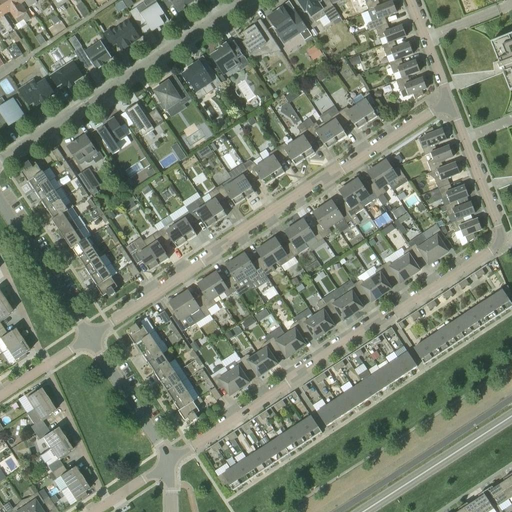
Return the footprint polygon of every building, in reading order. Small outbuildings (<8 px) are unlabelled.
[(19,23),(24,20),(10,0),(0,0),(0,2),(8,14),(11,12),(16,21),(17,20),(19,23)] [(30,11),(25,3),(22,0),(10,0),(24,20),(26,23),(31,19),(27,13),(30,11)] [(85,6),(81,0),(80,0),(75,0),(79,5),(77,7),(79,10),(85,6)] [(127,7),(122,0),(113,6),(118,13),(127,7)] [(121,0),(122,0),(127,7),(127,8),(134,4),(131,0),(121,0)] [(196,1),(195,0),(162,0),(168,9),(173,6),(179,14),(185,10),(183,8),(187,5),(188,6),(196,1)] [(329,0),(298,0),(297,1),(305,13),(307,12),(312,19),(313,18),(316,22),(326,15),(331,23),(333,21),(340,17),(339,17),(332,5),(329,0)] [(375,8),(381,6),(378,0),(364,0),(369,11),(375,9),(375,8)] [(169,21),(156,1),(147,6),(145,3),(130,12),(139,27),(145,23),(152,32),(169,21)] [(5,16),(8,14),(0,2),(0,20),(8,33),(13,29),(5,16)] [(376,28),(387,24),(384,18),(397,13),(393,2),(381,6),(375,8),(375,9),(369,11),(373,22),(368,24),(368,26),(370,31),(376,28)] [(305,25),(295,10),(288,14),(284,8),(283,8),(282,7),(277,11),(277,12),(268,18),(282,39),(297,29),(305,41),(312,37),(308,31),(305,25)] [(57,16),(51,19),(55,25),(60,21),(57,16)] [(139,38),(128,20),(112,31),(110,29),(105,32),(103,34),(112,47),(117,44),(121,50),(139,38)] [(376,28),(380,39),(386,37),(388,44),(394,42),(406,37),(402,26),(390,31),(387,24),(376,28)] [(255,25),(242,34),(243,35),(246,40),(242,43),(248,51),(250,55),(258,49),(262,55),(272,53),(279,48),(267,30),(261,34),(257,29),(256,27),(255,25)] [(10,35),(16,43),(21,40),(15,31),(10,35)] [(39,43),(44,40),(41,34),(35,38),(39,43)] [(511,42),(511,43),(509,37),(511,36),(510,35),(500,39),(491,43),(498,61),(493,63),(494,71),(500,70),(502,69),(503,72),(503,73),(510,92),(511,92),(511,91),(511,42)] [(112,59),(101,41),(85,52),(81,47),(82,46),(75,36),(69,39),(76,50),(74,52),(85,69),(92,64),(95,69),(112,59)] [(234,41),(228,45),(227,44),(218,49),(219,51),(211,56),(222,73),(236,64),(241,71),(250,65),(234,41)] [(383,46),(387,57),(393,55),(395,61),(400,59),(413,54),(409,43),(396,48),(394,42),(388,44),(383,46)] [(15,43),(7,49),(13,58),(15,60),(23,55),(15,43)] [(307,51),(313,60),(322,55),(316,45),(307,51)] [(0,53),(7,63),(13,58),(7,49),(7,48),(0,53)] [(359,56),(349,60),(352,67),(361,64),(359,56)] [(402,79),(408,77),(420,72),(416,61),(403,66),(400,59),(395,61),(390,63),(394,74),(399,72),(402,78),(401,78),(402,79)] [(84,77),(73,61),(49,76),(57,88),(62,84),(65,89),(84,77)] [(217,77),(215,74),(209,66),(204,69),(203,68),(199,62),(196,64),(189,68),(190,70),(187,72),(186,71),(181,74),(191,88),(192,87),(196,94),(203,89),(207,95),(222,85),(217,77)] [(336,62),(331,66),(335,72),(340,68),(336,62)] [(321,72),(314,76),(319,83),(325,78),(321,72)] [(217,77),(222,85),(226,82),(221,75),(217,77)] [(402,79),(401,78),(396,81),(401,92),(405,90),(408,97),(413,95),(415,100),(424,95),(423,94),(422,91),(427,89),(422,78),(410,83),(408,77),(402,79)] [(54,95),(44,80),(27,92),(23,87),(18,90),(29,107),(34,103),(37,107),(41,104),(42,105),(48,100),(47,100),(54,95)] [(168,89),(165,84),(158,89),(156,95),(162,104),(160,105),(163,110),(165,109),(166,112),(178,104),(189,97),(180,82),(168,89)] [(356,106),(367,124),(377,117),(370,107),(376,104),(369,94),(363,98),(361,94),(352,100),(356,106)] [(0,124),(3,129),(9,125),(10,126),(24,117),(18,108),(22,106),(17,100),(15,101),(13,98),(6,103),(2,98),(0,99),(0,124)] [(145,117),(139,106),(138,105),(133,107),(132,106),(124,111),(138,132),(140,131),(143,136),(154,129),(151,125),(157,121),(158,123),(163,120),(156,110),(145,117)] [(358,130),(367,124),(356,106),(350,110),(346,108),(339,113),(346,124),(351,120),(358,130)] [(346,124),(339,113),(332,118),(328,113),(321,118),(324,123),(337,143),(347,137),(341,127),(346,124)] [(253,117),(247,120),(251,126),(257,123),(253,117)] [(127,137),(120,126),(114,118),(106,123),(108,125),(98,132),(113,155),(121,150),(117,144),(127,137)] [(317,123),(314,125),(310,119),(303,124),(307,129),(314,140),(319,136),(328,150),(337,143),(324,123),(319,126),(317,123)] [(307,129),(303,124),(297,128),(301,133),(299,134),(301,137),(293,142),(305,160),(315,154),(308,144),(314,140),(307,129)] [(437,151),(435,145),(447,141),(442,130),(434,133),(433,128),(432,128),(425,133),(426,136),(424,137),(427,143),(421,146),(425,156),(431,154),(437,151)] [(97,153),(92,144),(86,136),(68,148),(80,166),(86,162),(86,163),(88,163),(90,163),(91,162),(92,161),(92,159),(91,157),(97,153)] [(305,160),(293,142),(289,146),(285,144),(276,149),(283,159),(289,156),(295,166),(305,160)] [(172,147),(181,160),(186,157),(178,143),(172,147)] [(208,146),(198,153),(202,158),(212,151),(208,146)] [(437,170),(443,168),(441,162),(453,157),(449,146),(437,151),(431,154),(433,160),(428,162),(432,172),(437,170)] [(64,159),(63,157),(57,149),(52,152),(58,162),(64,159)] [(278,163),(283,159),(276,149),(269,154),(266,150),(259,154),(264,162),(275,180),(285,173),(278,163)] [(275,180),(264,162),(258,166),(254,164),(250,160),(244,164),(244,165),(247,169),(253,179),(259,176),(265,186),(275,180)] [(377,167),(389,185),(395,181),(397,185),(406,179),(399,167),(393,171),(387,161),(377,167)] [(29,182),(43,173),(43,172),(42,173),(36,163),(32,166),(29,162),(23,167),(25,170),(21,173),(28,183),(29,182)] [(443,168),(437,170),(440,178),(434,180),(438,190),(438,189),(450,185),(448,179),(460,174),(456,163),(443,168)] [(384,188),(389,185),(377,167),(368,174),(374,183),(370,187),(377,198),(383,206),(388,202),(382,194),(386,192),(384,188)] [(78,175),(89,192),(100,186),(89,168),(78,175)] [(152,169),(146,173),(150,178),(156,174),(152,169)] [(253,179),(247,169),(232,179),(245,199),(255,193),(248,183),(253,179)] [(35,192),(49,182),(43,173),(29,182),(35,192)] [(235,206),(245,199),(232,179),(231,179),(224,184),(216,189),(223,199),(229,196),(235,206)] [(377,198),(370,187),(365,190),(358,180),(349,186),(363,207),(369,203),(377,198)] [(41,201),(56,191),(49,182),(35,192),(41,201)] [(445,206),(456,202),(469,197),(464,186),(452,191),(450,185),(438,189),(445,206)] [(364,209),(363,207),(349,186),(340,192),(346,202),(341,205),(344,209),(351,220),(355,226),(360,222),(357,217),(355,214),(364,209)] [(218,203),(223,199),(216,189),(209,194),(211,198),(211,201),(206,205),(217,223),(227,216),(218,203)] [(47,210),(62,201),(56,191),(41,201),(47,210)] [(199,191),(185,201),(188,205),(198,198),(200,202),(205,199),(199,191)] [(133,202),(131,198),(122,204),(127,212),(136,206),(133,202)] [(53,220),(68,210),(62,201),(47,210),(53,220)] [(351,220),(344,209),(339,212),(332,202),(323,208),(335,226),(337,230),(351,220)] [(451,223),(463,218),(475,214),(471,203),(459,208),(456,202),(445,206),(440,208),(442,213),(447,211),(449,216),(451,223)] [(422,204),(417,208),(421,213),(426,209),(422,204)] [(171,221),(190,210),(187,205),(168,216),(171,221)] [(207,229),(217,223),(206,205),(200,209),(197,207),(189,212),(196,223),(201,219),(207,229)] [(329,229),(335,226),(323,208),(314,214),(320,224),(315,227),(323,239),(332,233),(329,229)] [(59,230),(74,220),(67,211),(68,211),(68,210),(53,220),(59,230)] [(112,211),(106,215),(110,221),(116,217),(112,211)] [(190,226),(196,223),(189,212),(181,217),(181,221),(175,225),(187,242),(197,236),(190,226)] [(398,220),(401,224),(410,218),(407,213),(398,220)] [(388,215),(382,218),(385,223),(391,220),(388,215)] [(463,218),(451,223),(455,233),(460,231),(463,238),(465,237),(468,243),(475,238),(473,234),(482,230),(478,220),(465,224),(463,218)] [(79,231),(80,230),(74,220),(59,230),(65,240),(79,231)] [(309,248),(323,239),(315,227),(310,230),(304,220),(295,227),(306,244),(307,244),(309,248)] [(395,224),(389,226),(390,233),(397,232),(395,224)] [(177,249),(187,242),(175,225),(170,228),(166,226),(158,232),(165,242),(171,238),(177,249)] [(445,226),(440,229),(444,235),(448,233),(445,226)] [(91,236),(85,227),(80,230),(79,231),(65,240),(72,249),(73,249),(87,239),(91,236)] [(301,248),(306,244),(295,227),(285,233),(292,243),(287,246),(295,258),(304,252),(301,248)] [(428,242),(438,259),(448,252),(441,242),(446,239),(444,235),(440,229),(439,228),(432,233),(432,235),(433,238),(428,242)] [(160,246),(165,242),(158,232),(153,235),(143,241),(144,243),(148,248),(159,266),(169,259),(160,246)] [(79,258),(94,248),(87,239),(73,249),(79,258)] [(295,258),(287,246),(282,249),(276,239),(266,245),(278,263),(280,267),(295,258)] [(429,265),(438,259),(428,242),(421,246),(419,243),(417,243),(411,247),(418,258),(422,255),(429,265)] [(150,272),(159,266),(148,248),(144,243),(137,248),(134,244),(127,249),(138,265),(143,262),(150,272)] [(273,266),(278,263),(266,245),(257,251),(261,258),(256,261),(266,276),(275,270),(273,266)] [(413,261),(418,258),(411,247),(404,252),(404,254),(405,256),(399,260),(410,278),(420,271),(413,261)] [(85,268),(100,258),(94,248),(79,258),(85,268)] [(266,276),(256,261),(252,264),(245,254),(236,261),(250,282),(251,283),(260,278),(261,279),(266,276)] [(91,277),(106,268),(100,258),(85,268),(91,277)] [(400,284),(410,278),(399,260),(392,265),(391,262),(388,262),(382,266),(389,277),(394,274),(400,284)] [(236,291),(250,282),(236,261),(226,267),(233,276),(228,280),(236,291)] [(133,277),(134,277),(139,273),(133,263),(127,267),(133,277)] [(312,267),(309,266),(305,269),(309,275),(315,271),(312,267)] [(385,280),(389,277),(382,266),(376,270),(375,273),(377,275),(370,279),(382,296),(391,290),(385,280)] [(97,287),(111,277),(112,277),(106,268),(91,277),(97,286),(97,287)] [(236,291),(228,280),(223,283),(217,273),(208,279),(219,297),(225,293),(227,297),(236,291)] [(111,277),(97,287),(103,297),(107,295),(109,298),(116,294),(114,290),(118,287),(111,277)] [(297,278),(291,281),(294,286),(300,283),(297,278)] [(214,301),(219,297),(208,279),(198,285),(205,295),(200,298),(208,310),(217,304),(214,301)] [(372,303),(382,296),(370,279),(364,283),(363,281),(361,280),(354,285),(361,296),(365,293),(372,303)] [(302,285),(296,289),(299,293),(305,289),(302,285)] [(361,296),(354,285),(347,289),(347,291),(348,293),(342,298),(353,315),(363,309),(356,299),(361,296)] [(494,295),(505,312),(511,307),(511,304),(507,298),(510,296),(507,287),(494,295)] [(208,310),(200,298),(195,301),(189,292),(179,298),(196,323),(210,314),(208,310)] [(497,317),(505,312),(494,295),(486,301),(497,317)] [(441,297),(436,301),(440,307),(446,303),(441,297)] [(191,327),(196,323),(179,298),(170,304),(175,312),(171,315),(182,332),(191,327)] [(353,315),(342,298),(336,302),(334,300),(332,299),(325,304),(333,314),(337,311),(344,321),(353,315)] [(328,317),(333,314),(325,304),(323,299),(318,303),(317,305),(319,308),(319,310),(321,312),(314,316),(325,334),(335,327),(328,317)] [(0,304),(0,320),(12,313),(5,301),(0,304)] [(489,323),(497,317),(486,301),(478,306),(489,323)] [(481,328),(489,323),(478,306),(470,311),(481,328)] [(165,311),(159,315),(165,324),(171,321),(165,311)] [(473,333),(481,328),(470,311),(462,317),(473,333)] [(325,334),(314,316),(307,321),(306,318),(304,318),(297,322),(304,333),(309,330),(315,340),(325,334)] [(465,338),(473,333),(462,317),(454,322),(465,338)] [(299,336),(304,333),(297,322),(291,326),(290,329),(291,331),(285,335),(297,352),(306,346),(299,336)] [(457,344),(465,338),(454,322),(446,327),(457,344)] [(149,336),(149,335),(143,326),(139,329),(137,325),(130,329),(132,333),(129,335),(135,345),(136,345),(149,336)] [(449,349),(457,344),(446,327),(438,333),(449,349)] [(7,350),(22,341),(14,329),(7,335),(3,328),(0,329),(0,338),(0,339),(7,350)] [(285,335),(280,328),(271,334),(266,337),(269,341),(276,352),(281,349),(287,359),(297,352),(285,335)] [(395,334),(392,328),(387,331),(391,337),(395,334)] [(230,331),(225,335),(228,340),(234,337),(230,331)] [(441,354),(449,349),(438,333),(430,338),(441,354)] [(142,354),(157,345),(150,335),(149,335),(149,336),(136,345),(142,354)] [(373,340),(377,346),(381,343),(378,337),(373,340)] [(433,360),(441,354),(430,338),(422,344),(433,360)] [(373,349),(377,346),(373,340),(369,343),(373,349)] [(22,341),(7,350),(16,364),(22,360),(21,357),(29,352),(22,341)] [(271,355),(276,352),(269,341),(262,345),(262,348),(263,350),(257,353),(268,371),(278,365),(271,355)] [(195,342),(191,345),(195,352),(200,349),(195,342)] [(425,365),(433,360),(422,344),(414,349),(425,365)] [(148,364),(163,354),(157,345),(142,354),(148,364)] [(355,352),(359,357),(364,354),(360,349),(355,352)] [(376,351),(370,355),(374,360),(380,356),(376,351)] [(354,360),(359,357),(355,352),(351,355),(354,360)] [(258,377),(268,371),(257,353),(251,357),(250,355),(247,355),(240,360),(247,370),(252,367),(258,377)] [(399,359),(408,373),(417,367),(408,353),(399,359)] [(155,373),(169,364),(163,354),(148,364),(155,373)] [(399,379),(408,373),(399,359),(390,365),(399,379)] [(247,370),(240,360),(238,361),(226,369),(228,372),(240,390),(249,383),(243,373),(247,370)] [(337,364),(341,369),(345,366),(342,361),(337,364)] [(161,383),(175,373),(169,364),(155,373),(161,383)] [(337,372),(341,369),(337,364),(333,367),(337,372)] [(390,385),(399,379),(390,365),(381,371),(390,385)] [(381,391),(390,385),(381,371),(372,377),(381,391)] [(230,396),(240,390),(228,372),(223,376),(221,374),(219,374),(212,378),(219,389),(223,386),(230,396)] [(167,392),(182,383),(175,373),(161,383),(167,392)] [(319,376),(323,381),(327,378),(324,373),(319,376)] [(318,384),(323,381),(319,376),(315,379),(318,384)] [(372,397),(381,391),(372,377),(363,383),(372,397)] [(173,402),(188,392),(182,383),(167,392),(173,402)] [(363,403),(372,397),(363,383),(354,389),(363,403)] [(310,390),(306,385),(301,388),(304,393),(310,390)] [(222,398),(216,390),(215,388),(210,391),(216,401),(222,398)] [(33,410),(48,400),(40,389),(32,395),(30,392),(24,396),(33,410)] [(354,409),(363,403),(354,389),(344,395),(354,409)] [(194,402),(188,392),(173,402),(179,411),(179,412),(194,402)] [(345,415),(354,409),(344,395),(335,401),(345,415)] [(194,402),(179,412),(185,422),(189,419),(191,423),(198,418),(196,415),(200,412),(196,406),(203,402),(200,398),(194,402)] [(35,434),(46,427),(41,420),(55,411),(48,400),(33,410),(26,414),(34,425),(31,427),(35,434)] [(336,421),(345,415),(335,401),(326,407),(336,421)] [(327,427),(336,421),(326,407),(317,413),(327,427)] [(303,422),(314,438),(322,433),(311,417),(303,422)] [(306,443),(314,438),(303,422),(295,427),(306,443)] [(49,449),(65,439),(57,428),(50,433),(46,427),(35,434),(39,440),(42,438),(49,449)] [(297,449),(306,443),(295,427),(287,433),(297,449)] [(290,454),(297,449),(287,433),(279,438),(290,454)] [(281,459),(290,454),(279,438),(271,443),(281,459)] [(52,473),(63,466),(58,459),(72,450),(65,439),(49,449),(50,450),(39,456),(44,464),(48,461),(50,465),(48,466),(52,473)] [(273,464),(281,459),(271,443),(263,449),(273,464)] [(265,470),(273,464),(263,449),(255,454),(265,470)] [(257,475),(265,470),(255,454),(247,459),(257,475)] [(249,480),(257,475),(247,459),(239,465),(249,480)] [(241,486),(249,480),(239,465),(231,470),(241,486)] [(67,488),(82,479),(74,467),(67,472),(63,466),(52,473),(48,475),(52,481),(54,480),(61,492),(67,488)] [(233,491),(241,486),(231,470),(219,478),(224,485),(227,482),(233,491)] [(509,500),(511,497),(511,483),(508,477),(503,480),(505,482),(499,485),(509,500)] [(82,479),(67,488),(76,502),(82,498),(80,495),(89,490),(82,479)] [(509,500),(499,485),(494,489),(492,487),(487,490),(487,491),(488,491),(498,507),(509,500)] [(44,503),(42,501),(37,493),(32,496),(30,497),(28,498),(30,502),(24,506),(27,511),(41,511),(38,507),(44,503)] [(480,511),(490,511),(494,509),(483,493),(484,493),(483,493),(478,496),(480,498),(474,502),(480,511)] [(49,499),(53,505),(58,501),(55,496),(49,499)] [(42,501),(44,503),(49,511),(55,508),(53,505),(49,499),(48,497),(42,501)] [(27,511),(24,506),(18,510),(16,506),(12,509),(8,502),(2,506),(6,511),(27,511)] [(480,511),(474,502),(469,506),(467,503),(463,506),(466,511),(480,511)]
